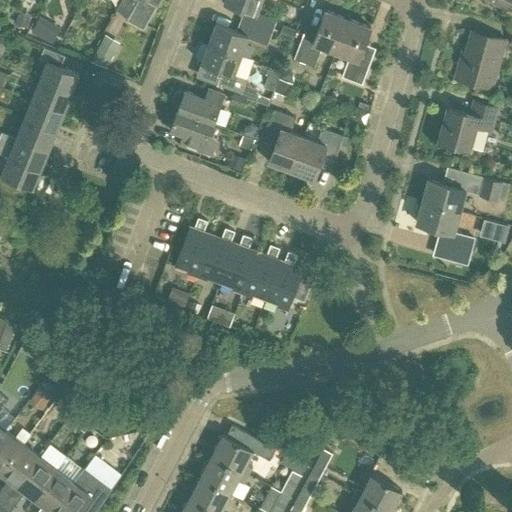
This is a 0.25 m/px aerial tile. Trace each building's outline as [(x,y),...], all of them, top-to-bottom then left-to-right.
[(160,0),(120,0),(115,11),(126,16),(125,19),(144,30),(149,20),(160,0)] [(258,13),(262,0),(225,0),(225,2),(244,10),(241,20),(272,32),(276,20),(258,13)] [(511,0),(487,0),(505,9),(510,0),(511,0)] [(19,10),(14,24),(28,28),(32,14),(19,10)] [(335,53),(348,19),(325,10),(319,26),(308,22),(294,59),(314,66),(321,48),(335,53)] [(58,29),(36,18),(30,29),(51,41),(58,29)] [(335,53),(348,58),(342,76),(362,84),(376,48),(365,44),(371,28),(348,19),(335,53)] [(267,45),(272,32),(241,20),(237,31),(217,23),(210,42),(242,54),(249,38),(267,45)] [(279,34),(279,35),(292,40),(292,39),(295,30),(283,25),(279,34)] [(491,86),(504,39),(473,31),(466,59),(461,58),(456,76),(491,86)] [(90,62),(107,68),(120,40),(105,32),(90,62)] [(200,44),(196,55),(198,59),(201,61),(203,61),(222,69),(217,84),(234,90),(233,92),(247,97),(256,101),(259,94),(259,93),(250,85),(246,79),(253,60),(242,56),(242,54),(210,42),(209,44),(205,42),(200,44)] [(47,62),(39,80),(71,93),(79,74),(60,66),(65,56),(44,47),(39,59),(47,62)] [(27,75),(30,66),(13,60),(9,68),(27,75)] [(64,112),(71,93),(39,80),(32,99),(64,112)] [(176,105),(179,106),(178,109),(214,123),(225,93),(210,87),(206,97),(185,89),(185,90),(182,89),(178,91),(174,102),(176,105)] [(243,106),(247,97),(233,92),(230,102),(243,106)] [(56,131),(64,112),(32,99),(24,118),(56,131)] [(473,99),(469,112),(448,106),(439,139),(482,151),(488,130),(492,131),(499,106),(473,99)] [(359,100),(357,107),(366,110),(369,104),(359,100)] [(210,135),(214,123),(178,109),(171,127),(185,133),(181,144),(212,155),(217,142),(213,136),(210,135)] [(292,168),(305,134),(291,129),(295,118),(275,110),(263,141),(275,145),(269,160),(292,168)] [(49,150),(56,131),(24,118),(16,137),(49,150)] [(305,134),(292,168),(315,177),(320,163),(331,166),(343,135),(322,128),(318,139),(305,134)] [(41,169),(49,150),(16,137),(9,156),(41,169)] [(33,189),(41,169),(9,156),(1,176),(33,189)] [(422,200),(459,210),(465,191),(497,201),(498,198),(504,200),(509,184),(460,170),(456,186),(428,178),(422,200)] [(422,200),(416,221),(431,225),(430,230),(438,232),(442,233),(436,256),(456,261),(466,264),(473,237),(469,236),(453,231),(459,210),(422,200)] [(199,272),(214,233),(204,229),(208,221),(198,217),(195,226),(191,224),(176,264),(199,272)] [(490,237),(494,221),(485,219),(481,234),(490,237)] [(222,280),(236,241),(232,240),(235,231),(225,228),(222,236),(214,233),(199,272),(222,280)] [(244,289),(259,249),(250,246),(253,238),(243,234),(240,243),(236,241),(222,280),(244,289)] [(267,297),(281,258),(277,256),(280,248),(270,244),(267,253),(259,249),(244,289),(267,297)] [(281,258),(267,297),(290,305),(293,297),(304,302),(313,277),(302,273),(304,266),(294,263),(297,254),(288,251),(285,259),(281,258)] [(118,320),(120,314),(110,310),(108,316),(118,320)] [(0,348),(6,350),(16,324),(7,321),(0,318),(0,348)] [(40,410),(52,394),(41,386),(29,400),(40,410)] [(0,436),(6,429),(0,424),(0,410),(8,400),(0,393),(0,436)] [(0,469),(1,471),(23,442),(6,429),(0,436),(0,469)] [(224,433),(212,455),(249,474),(253,466),(246,462),(254,449),(270,457),(273,452),(228,430),(225,434),(224,433)] [(18,483),(40,455),(23,442),(1,471),(10,478),(0,490),(0,506),(2,504),(18,483)] [(311,469),(321,475),(333,453),(323,448),(311,469)] [(34,496),(57,467),(40,455),(18,483),(2,504),(0,506),(0,511),(9,511),(26,490),(34,496)] [(244,483),(249,474),(212,455),(201,476),(231,492),(237,480),(244,483)] [(306,462),(295,456),(289,467),(300,473),(306,462)] [(49,511),(51,509),(74,480),(57,467),(34,496),(44,503),(37,511),(49,511)] [(74,480),(51,509),(49,511),(96,511),(112,488),(84,467),(74,480)] [(310,496),(321,475),(311,469),(300,490),(310,496)] [(281,491),(291,496),(302,475),(292,470),(281,491)] [(390,511),(402,490),(372,474),(361,494),(360,495),(390,511)] [(218,511),(220,511),(231,492),(201,476),(190,497),(218,511)] [(282,511),(291,496),(281,491),(271,485),(260,507),(269,511),(282,511)] [(301,511),(310,496),(300,490),(288,511),(301,511)] [(360,495),(361,494),(353,492),(348,501),(355,504),(351,511),(389,511),(390,511),(360,495)] [(218,511),(190,497),(182,511),(218,511)]
